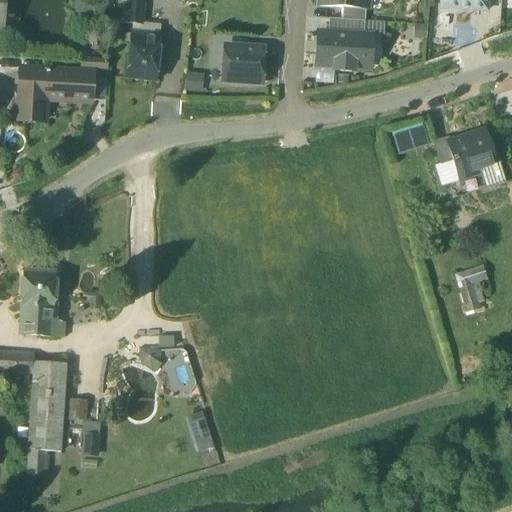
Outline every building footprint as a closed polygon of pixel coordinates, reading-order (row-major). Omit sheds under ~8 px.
[(91,0),(75,0),(73,16),(89,18),(91,0)] [(342,9),(359,10),(359,0),(319,0),(319,8),(342,9)] [(486,0),(440,0),(440,9),(486,12),(486,0)] [(131,25),(143,26),(143,24),(145,5),(128,3),(125,24),(131,25)] [(342,9),(341,21),(364,23),(365,11),(359,10),(342,9)] [(363,38),(364,23),(341,21),(328,20),(327,35),(363,38)] [(384,24),(364,23),(363,38),(365,38),(383,39),(384,24)] [(130,32),(133,33),(160,36),(161,26),(143,24),(143,26),(131,25),(130,32)] [(413,25),(412,40),(426,40),(427,26),(413,25)] [(126,81),(154,85),(160,36),(133,33),(126,81)] [(333,72),(352,74),(353,69),(363,69),(365,38),(363,38),(327,35),(317,35),(315,67),(334,68),(333,72)] [(221,82),(262,85),(264,50),(224,48),(221,82)] [(106,62),(80,61),(80,69),(106,71),(106,62)] [(332,85),(333,72),(334,68),(315,67),(314,85),(332,85)] [(91,76),(90,93),(106,93),(108,71),(106,71),(80,69),(79,76),(91,76)] [(16,122),(43,124),(44,100),(90,103),(90,93),(91,76),(79,76),(20,72),(16,122)] [(203,76),(185,74),(183,93),(201,95),(203,76)] [(389,134),(396,158),(429,148),(422,125),(389,134)] [(457,182),(478,175),(483,191),(504,184),(498,165),(494,166),(484,134),(449,145),(446,147),(451,163),(457,182)] [(433,145),(440,166),(451,163),(446,147),(449,145),(448,140),(433,145)] [(439,187),(457,182),(451,163),(440,166),(433,169),(439,187)] [(453,276),(466,316),(479,312),(471,286),(487,281),(482,267),(453,276)] [(21,308),(23,309),(50,310),(52,310),(54,276),(23,274),(21,308)] [(90,308),(97,309),(98,295),(86,294),(86,302),(90,303),(90,308)] [(49,322),(50,310),(23,309),(21,337),(48,338),(49,322)] [(59,322),(49,322),(48,338),(64,339),(65,327),(59,322)] [(154,338),(154,350),(157,350),(173,350),(173,338),(154,338)] [(161,354),(157,350),(154,350),(138,350),(137,358),(141,367),(154,375),(160,367),(161,354)] [(0,373),(32,375),(32,366),(36,366),(37,358),(32,357),(32,356),(0,354),(0,373)] [(27,452),(28,452),(45,453),(59,454),(65,368),(36,366),(32,366),(32,375),(27,452)] [(67,422),(84,423),(86,423),(87,402),(68,401),(67,422)] [(202,413),(183,419),(196,460),(215,454),(202,413)] [(84,423),(83,437),(97,438),(98,424),(86,423),(84,423)] [(82,455),(96,456),(97,438),(83,437),(82,455)] [(43,477),(45,453),(28,452),(27,476),(43,477)]
